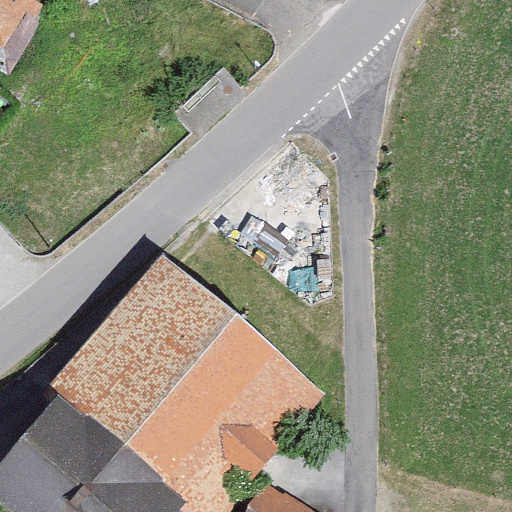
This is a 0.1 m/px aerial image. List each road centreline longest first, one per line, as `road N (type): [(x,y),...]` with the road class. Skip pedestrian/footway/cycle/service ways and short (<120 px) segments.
road 1 (residential): [(358,511),(365,409),(355,139),(329,56)]
road 2 (tertiary): [(0,344),(197,180),(329,56)]
road 3 (unknown): [(221,0),(329,56)]
